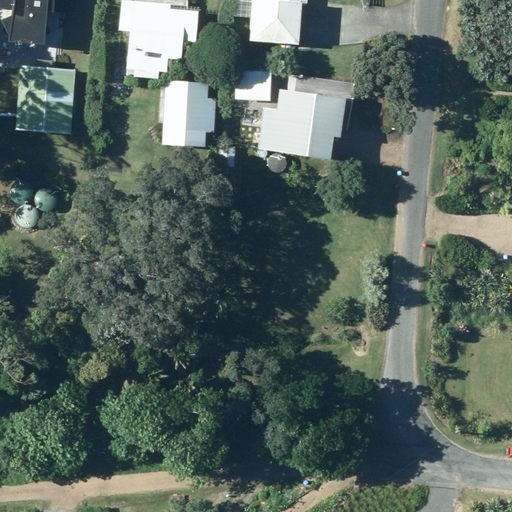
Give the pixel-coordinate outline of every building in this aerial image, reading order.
[(0,0),(0,13),(8,14),(4,53),(40,57),(44,15),(68,18),(70,0),(0,0)] [(187,5),(120,0),(118,30),(127,30),(125,70),(134,70),(133,78),(157,79),(157,72),(166,72),(167,60),(181,61),(182,42),(194,42),(197,12),(186,11),(187,5)] [(250,0),(251,0),(249,42),(299,45),(302,4),(306,4),(307,0),(306,0),(250,0)] [(73,71),(18,66),(11,136),(66,141),(73,71)] [(270,101),(271,70),(235,70),(235,101),(270,101)] [(201,157),(204,133),(212,134),(215,107),(203,106),(205,90),(165,86),(158,153),(201,157)] [(262,118),(258,161),(328,169),(331,147),(338,148),(344,108),(278,100),(276,120),(262,118)] [(218,147),(217,166),(235,166),(235,147),(218,147)]
